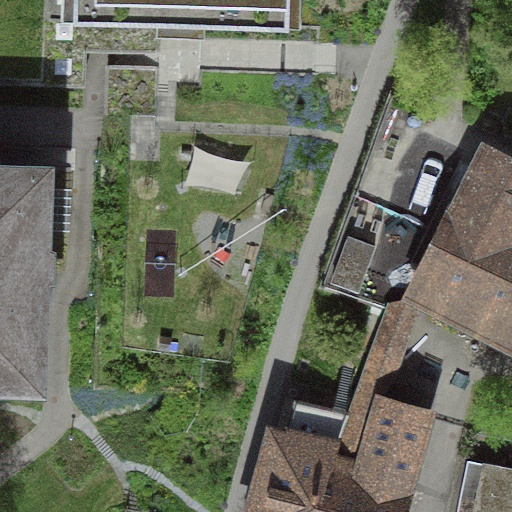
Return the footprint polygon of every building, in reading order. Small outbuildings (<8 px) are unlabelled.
[(0,0),(0,82),(80,85),(81,50),(157,52),(159,17),(288,21),(288,0),(0,0)] [(415,296),(508,343),(511,333),(511,166),(485,153),(415,296)] [(46,166),(0,164),(0,381),(38,382),(42,288),(46,166)] [(350,415),(296,400),(286,434),(272,430),(248,511),(400,511),(427,416),(356,396),(350,415)] [(472,511),(511,511),(511,468),(482,463),(472,511)]
